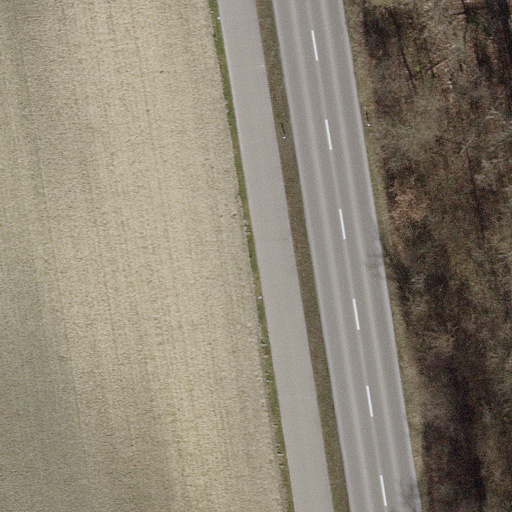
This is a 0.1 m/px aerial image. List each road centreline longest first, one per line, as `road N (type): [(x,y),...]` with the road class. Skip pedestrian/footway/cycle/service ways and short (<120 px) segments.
road 1 (tertiary): [(310,0),(389,511)]
road 2 (track): [(369,383),(511,495)]
